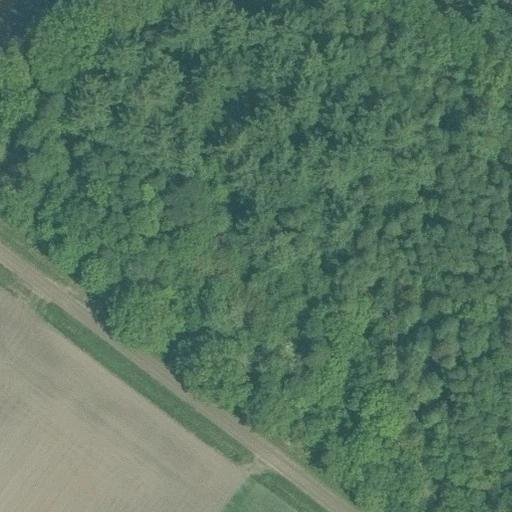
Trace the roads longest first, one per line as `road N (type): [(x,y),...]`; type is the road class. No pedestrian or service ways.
road 1 (unclassified): [(343,511),(0,252)]
road 2 (track): [(0,99),(219,0)]
